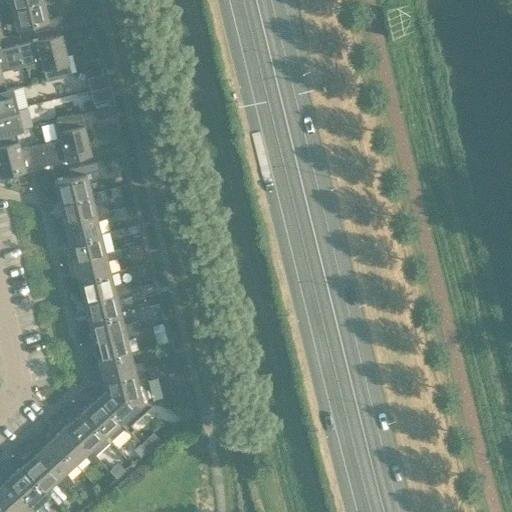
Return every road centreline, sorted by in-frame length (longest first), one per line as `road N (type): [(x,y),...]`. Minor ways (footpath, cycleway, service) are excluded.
road 1 (primary): [(232,0),(363,511)]
road 2 (primary): [(402,511),(275,0)]
